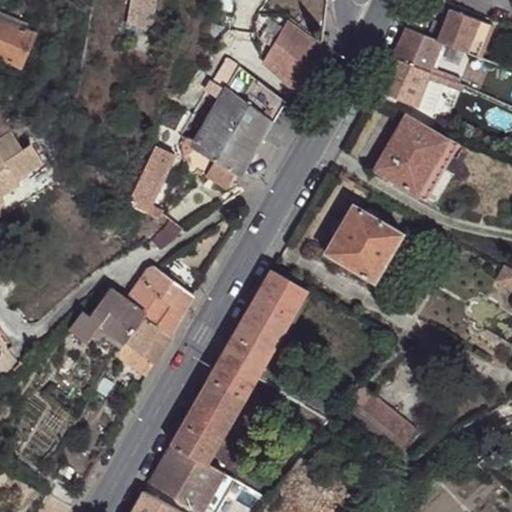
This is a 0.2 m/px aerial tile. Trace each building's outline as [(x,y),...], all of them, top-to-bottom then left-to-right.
[(154,0),(129,0),(126,22),(151,27),(154,0)] [(456,0),(454,5),(473,13),(476,5),(478,6),(480,0),(456,0)] [(460,48),(478,54),(489,23),(447,8),(436,38),(442,41),(460,48)] [(19,28),(0,20),(0,57),(21,66),(34,33),(25,30),(27,25),(21,23),(19,28)] [(263,61),(305,97),(329,54),(321,48),(287,23),(263,61)] [(411,29),(402,26),(389,56),(430,73),(442,41),(436,38),(411,29)] [(430,73),(389,56),(373,88),(417,105),(430,73)] [(225,88),(271,121),(283,101),(238,67),(225,88)] [(474,96),(476,94),(463,87),(460,94),(467,97),(469,94),(474,96)] [(182,143),(188,164),(229,189),(271,121),(225,88),(192,142),(185,137),(182,143)] [(0,135),(10,129),(0,112),(0,135)] [(458,144),(405,113),(374,168),(417,194),(435,164),(443,169),(458,144)] [(0,195),(19,183),(17,179),(42,162),(31,143),(22,147),(10,129),(0,135),(0,195)] [(174,139),(182,143),(185,137),(179,133),(178,133),(174,139)] [(157,146),(127,202),(146,211),(175,154),(157,146)] [(94,169),(83,165),(75,162),(70,174),(64,189),(83,195),(94,169)] [(435,164),(417,194),(425,199),(443,169),(435,164)] [(385,205),(389,199),(362,188),(343,220),(337,220),(330,232),(333,238),(325,252),(374,281),(403,233),(371,213),(377,202),(385,205)] [(175,200),(164,213),(168,217),(180,226),(186,216),(175,200)] [(180,226),(168,217),(147,240),(151,245),(154,243),(159,248),(173,238),(181,227),(180,226)] [(16,253),(0,265),(0,269),(13,285),(31,270),(16,253)] [(511,282),(511,269),(500,263),(491,281),(508,289),(511,282)] [(143,313),(170,333),(193,292),(157,265),(150,269),(125,301),(143,313)] [(305,290),(271,270),(221,357),(255,377),(262,365),(305,290)] [(123,346),(143,313),(125,301),(108,288),(89,314),(83,309),(70,328),(87,340),(97,327),(123,346)] [(146,373),(170,333),(143,313),(123,346),(119,354),(146,373)] [(255,377),(221,357),(171,442),(206,463),(255,377)] [(320,401),(262,365),(255,377),(276,389),(314,412),(320,401)] [(308,421),(314,412),(276,389),(270,398),(308,421)] [(375,400),(355,427),(397,459),(417,432),(375,400)] [(329,420),(336,411),(320,401),(314,412),(329,420)] [(321,430),(329,420),(314,412),(308,421),(321,430)] [(511,453),(497,433),(472,449),(495,471),(511,456),(511,453)] [(200,511),(223,474),(206,463),(171,442),(148,482),(199,511),(200,511)] [(70,507),(81,488),(54,475),(44,492),(46,493),(70,507)] [(179,511),(143,491),(131,511),(179,511)] [(67,511),(70,507),(46,493),(36,511),(67,511)]
